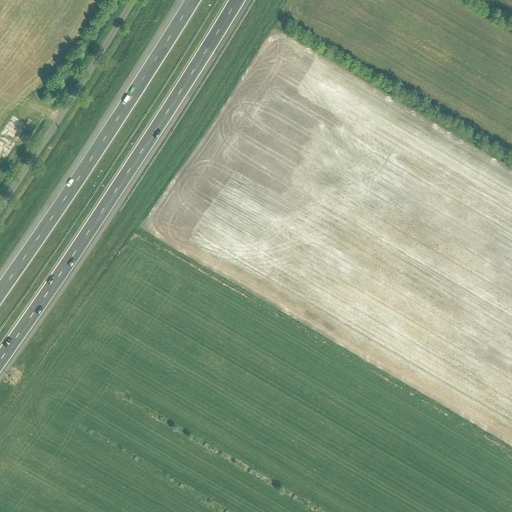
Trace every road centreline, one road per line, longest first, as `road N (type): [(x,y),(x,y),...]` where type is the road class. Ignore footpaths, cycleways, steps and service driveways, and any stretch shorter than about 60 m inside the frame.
road 1 (motorway): [(0,357),(235,0)]
road 2 (motorway): [(190,0),(0,288)]
road 3 (unclassified): [(0,205),(132,0)]
